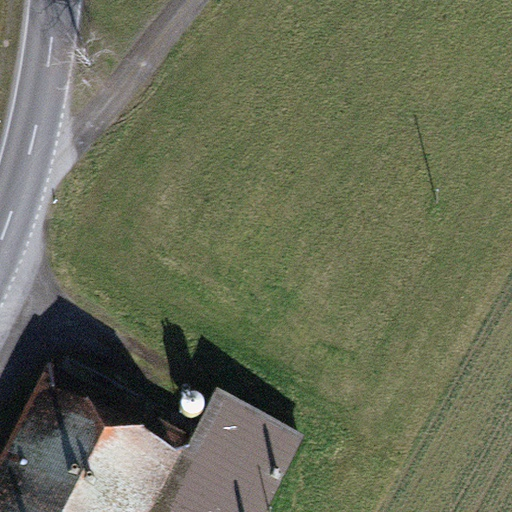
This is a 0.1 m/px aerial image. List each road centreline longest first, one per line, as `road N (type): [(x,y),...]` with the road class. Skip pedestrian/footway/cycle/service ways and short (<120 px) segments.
road 1 (tertiary): [(59,0),(47,153),(0,243)]
road 2 (track): [(174,0),(47,153)]
